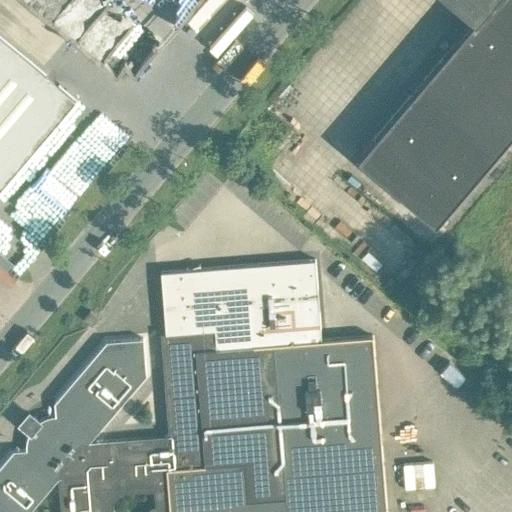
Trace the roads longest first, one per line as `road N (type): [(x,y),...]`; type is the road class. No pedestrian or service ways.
road 1 (unclassified): [(0,367),(308,0)]
road 2 (unknown): [(511,425),(306,241)]
road 3 (unknown): [(127,106),(2,244)]
road 4 (unknown): [(127,106),(16,11)]
